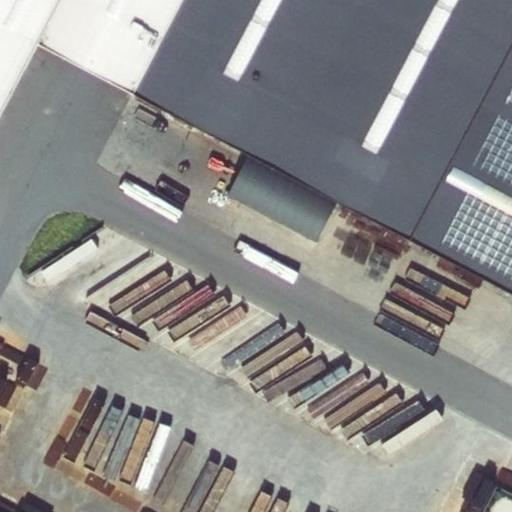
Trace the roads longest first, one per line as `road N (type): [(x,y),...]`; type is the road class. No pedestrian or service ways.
road 1 (unknown): [(486,398),(419,460),(360,467),(106,348),(0,286)]
road 2 (unknown): [(486,398),(51,138)]
road 3 (unknown): [(121,0),(51,138)]
road 4 (unknown): [(51,138),(0,250)]
